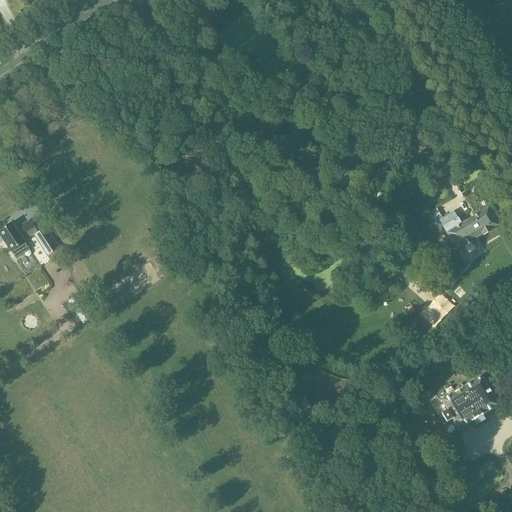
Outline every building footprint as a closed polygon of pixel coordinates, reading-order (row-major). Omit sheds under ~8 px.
[(432,224),(442,219),(436,209),(427,214),(432,224)] [(447,233),(457,250),(464,246),(464,247),(472,242),(472,241),(483,235),(483,236),(491,231),(490,230),(497,226),(488,209),(461,225),(458,219),(444,228),(447,233)] [(30,251),(26,246),(25,244),(34,237),(48,257),(60,248),(46,228),(39,233),(30,220),(16,230),(12,224),(0,232),(0,234),(13,255),(14,255),(17,260),(30,251)] [(413,224),(400,231),(404,238),(417,231),(413,224)] [(31,251),(39,248),(35,240),(28,243),(31,251)] [(63,306),(77,328),(80,326),(93,318),(78,296),(63,306)] [(481,377),(441,401),(447,412),(442,415),(446,423),(452,420),(458,430),(498,406),(481,377)]
